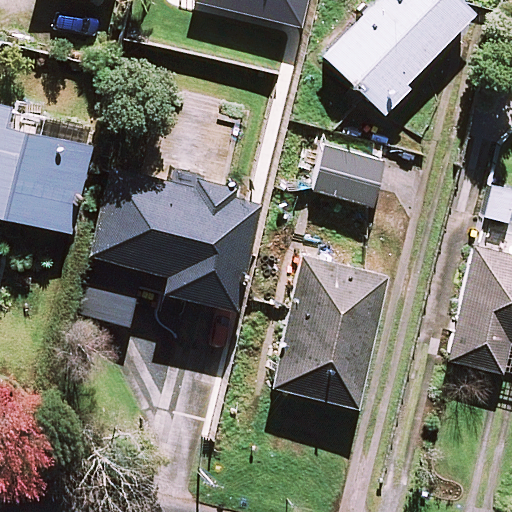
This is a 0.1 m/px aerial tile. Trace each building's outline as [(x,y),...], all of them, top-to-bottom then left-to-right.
[(404,87),(397,80),(464,10),(453,0),(371,0),(317,56),(364,101),(378,114),(404,87)] [(86,124),(0,104),(0,216),(61,230),(86,124)] [(378,154),(322,140),(310,191),(366,205),(378,154)] [(163,162),(160,177),(102,165),(71,313),(124,325),(136,268),(156,272),(152,291),(225,306),(248,195),(223,190),(224,184),(194,177),(196,169),(163,162)] [(500,224),(510,185),(479,177),(469,217),(500,224)] [(511,257),(469,247),(443,358),(494,370),(502,339),(511,341),(511,257)] [(378,275),(291,255),(262,385),(349,405),(378,275)]
